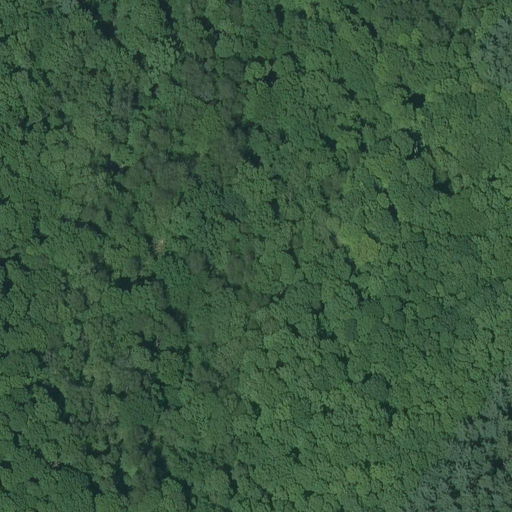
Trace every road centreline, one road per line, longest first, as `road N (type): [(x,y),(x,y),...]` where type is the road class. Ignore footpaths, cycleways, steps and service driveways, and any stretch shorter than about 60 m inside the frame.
road 1 (track): [(167,511),(196,418),(278,218),(339,0)]
road 2 (track): [(69,511),(36,277),(47,83),(33,0)]
road 3 (track): [(511,194),(441,222),(409,248),(288,404),(247,511)]
